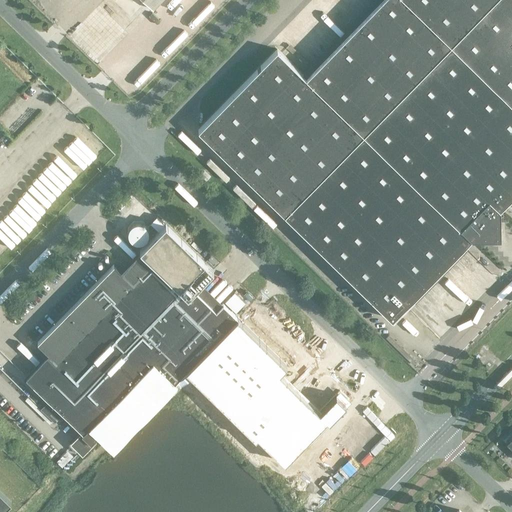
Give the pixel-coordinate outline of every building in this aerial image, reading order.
[(161,0),(143,0),(153,9),(161,0)] [(511,0),(380,0),(306,77),(277,49),(198,130),(392,319),(471,238),(495,238),(500,238),(500,233),(500,209),(499,209),(511,195),(511,0)] [(331,35),(335,31),(324,20),(320,23),(331,35)] [(317,50),(321,46),(310,35),(306,39),(317,50)] [(0,103),(12,91),(0,78),(0,103)] [(150,223),(159,231),(164,225),(156,217),(150,223)] [(26,376),(25,376),(63,412),(63,413),(82,431),(83,432),(81,434),(91,443),(96,437),(97,436),(99,434),(111,445),(111,446),(165,391),(170,386),(174,382),(186,370),(190,374),(200,384),(255,437),(257,435),(284,462),(303,442),(305,440),(327,419),(328,420),(329,421),(345,404),(336,394),(319,411),(279,372),(286,365),(237,317),(223,303),(222,303),(216,310),(202,296),(201,296),(195,290),(201,283),(213,271),(213,270),(204,262),(165,224),(139,250),(140,251),(121,270),(114,264),(37,342),(48,353),(46,355),(26,376)] [(447,264),(443,267),(458,284),(461,281),(447,264)] [(459,353),(481,329),(478,326),(455,349),(459,353)] [(0,511),(1,511),(11,502),(0,491),(0,511)]
